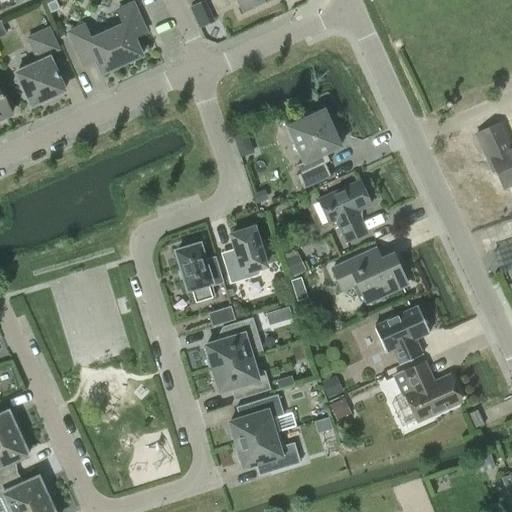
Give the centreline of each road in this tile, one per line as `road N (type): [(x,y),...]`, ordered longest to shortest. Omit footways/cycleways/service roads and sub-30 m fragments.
road 1 (residential): [(0,307),(97,507),(116,509),(193,483),(199,458),(137,246),(147,233),(209,208),(229,191),(197,71)]
road 2 (residential): [(511,351),(350,7)]
road 3 (residential): [(197,71),(0,157)]
road 4 (residential): [(350,7),(197,71)]
